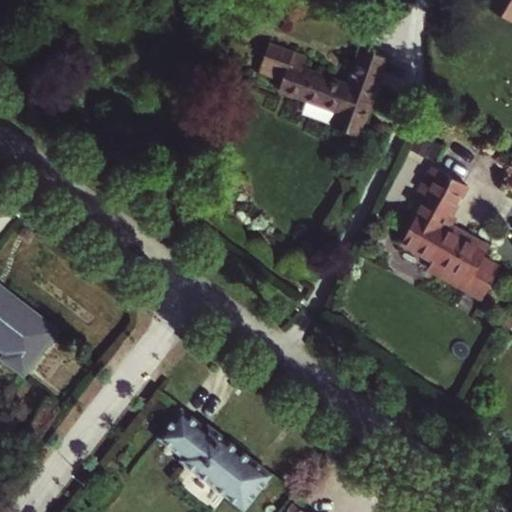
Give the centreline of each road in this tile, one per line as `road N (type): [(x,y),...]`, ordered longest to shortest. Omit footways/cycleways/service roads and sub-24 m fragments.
road 1 (residential): [(200,282),(496,511)]
road 2 (residential): [(22,511),(200,282)]
road 3 (residential): [(0,123),(200,282)]
